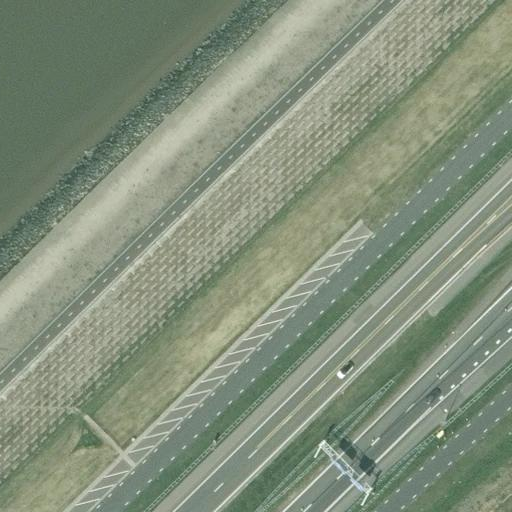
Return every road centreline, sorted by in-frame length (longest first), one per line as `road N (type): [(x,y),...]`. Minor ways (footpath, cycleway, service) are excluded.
road 1 (unclassified): [(102,511),(511,110)]
road 2 (motorway): [(511,199),(193,511)]
road 3 (motorway): [(302,511),(511,307)]
road 4 (unclassified): [(385,511),(511,394)]
